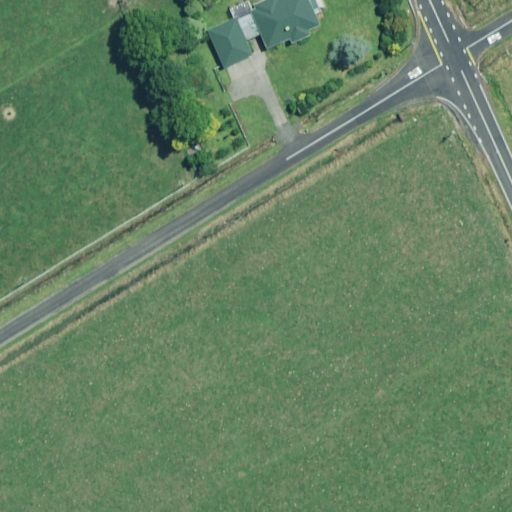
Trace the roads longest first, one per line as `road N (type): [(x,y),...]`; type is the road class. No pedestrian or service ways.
road 1 (unclassified): [(454,57),(0,337)]
road 2 (unclassified): [(454,57),(511,184)]
